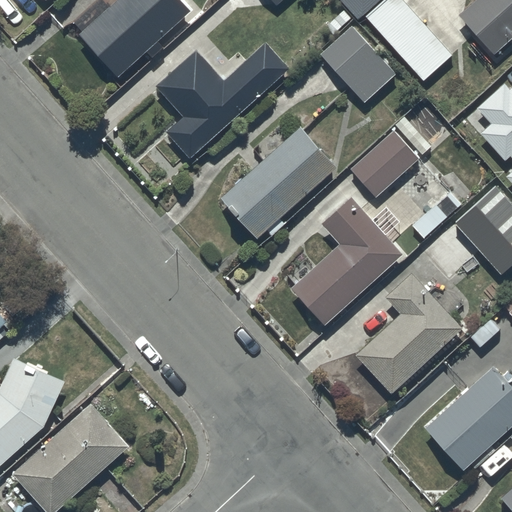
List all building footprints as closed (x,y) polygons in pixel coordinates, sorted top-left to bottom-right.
[(179,0),(122,0),(81,38),(119,81),(193,15),(179,0)] [(286,0),(269,0),(277,8),(286,0)] [(340,0),(359,22),(383,0),(340,0)] [(403,0),(387,0),(366,19),(425,84),(455,58),(403,0)] [(511,0),(480,0),(461,19),(496,57),(511,41),(511,0)] [(355,28),(322,57),(366,107),(398,78),(391,69),(394,66),(386,57),(383,59),(355,28)] [(191,162),(290,72),(266,46),(226,83),(199,53),(157,91),(181,117),(174,124),(177,127),(167,136),(191,162)] [(505,86),(476,111),(490,127),(480,136),(504,164),(509,159),(511,162),(511,173),(505,179),(511,187),(511,89),(509,91),(505,86)] [(406,118),(396,126),(422,157),(432,149),(406,118)] [(338,170),(302,130),(283,146),(280,142),(271,150),(275,154),(249,177),(246,174),(233,185),(236,188),(222,201),(259,243),(269,234),(273,238),(286,226),(281,221),(338,170)] [(396,133),(352,172),(376,199),(420,160),(396,133)] [(307,256),(287,276),(297,287),(288,295),(296,304),(300,300),(326,329),(406,258),(383,233),(385,232),(368,212),(366,214),(354,200),(323,228),(341,248),(319,268),(307,256)] [(437,206),(412,228),(424,241),(449,219),(437,206)] [(511,207),(483,233),(508,259),(511,255),(511,207)] [(451,284),(483,256),(451,220),(419,248),(451,284)] [(413,275),(386,300),(402,317),(357,358),(393,397),(415,376),(420,381),(434,368),(430,363),(465,331),(413,275)] [(511,297),(502,306),(511,317),(511,297)] [(0,331),(8,324),(0,315),(0,331)] [(0,471),(46,428),(66,384),(49,377),(52,371),(28,361),(26,366),(15,361),(0,395),(0,471)] [(511,388),(495,369),(426,431),(465,474),(511,431),(511,388)] [(93,405),(12,476),(43,511),(60,511),(132,450),(93,405)] [(507,511),(511,511),(511,490),(499,503),(507,511)]
